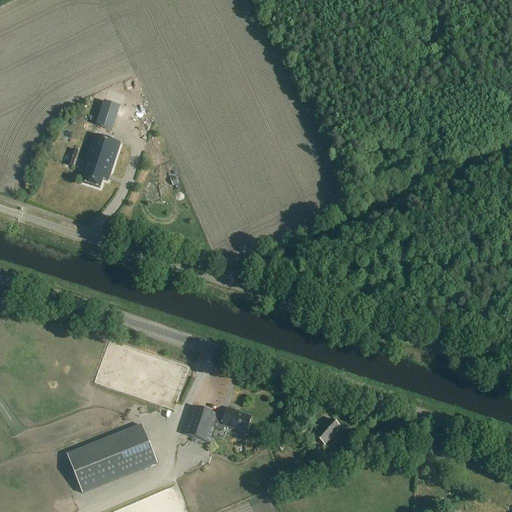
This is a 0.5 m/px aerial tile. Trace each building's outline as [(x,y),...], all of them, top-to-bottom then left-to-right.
[(79,128),(86,103),(80,101),(73,126),(79,128)] [(113,132),(120,107),(104,102),(97,126),(113,132)] [(60,131),(80,137),(81,131),(62,126),(60,131)] [(108,182),(120,143),(93,135),(82,170),(87,172),(83,183),(100,189),(103,180),(108,182)] [(73,168),(76,158),(70,156),(67,166),(73,168)] [(225,419),(218,417),(218,416),(193,408),(184,436),(209,444),(214,429),(224,432),(226,427),(246,434),(251,419),(235,413),(235,412),(228,410),(225,419)] [(325,446),(340,428),(330,420),(315,437),(325,446)] [(142,426),(67,456),(83,495),(157,465),(142,426)] [(280,447),(299,439),(296,433),(278,441),(280,447)] [(304,465),(295,470),(298,474),(307,469),(304,465)]
